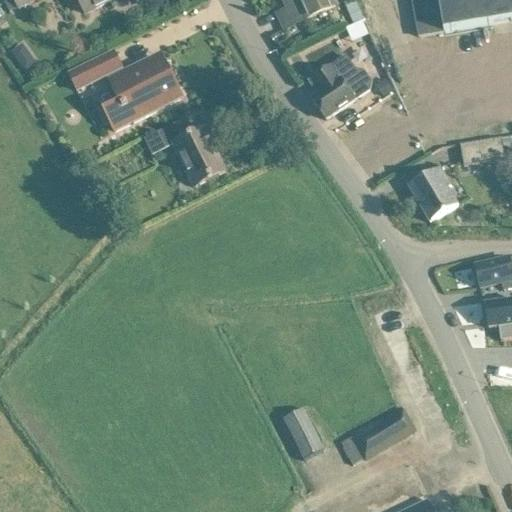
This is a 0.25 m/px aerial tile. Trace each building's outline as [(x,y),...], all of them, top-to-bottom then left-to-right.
[(5,0),(3,1),(10,15),(39,0),(5,0)] [(131,1),(130,0),(77,0),(85,16),(111,3),(114,10),(131,1)] [(280,0),(286,13),(278,16),(285,32),(337,8),(332,0),(280,0)] [(354,0),(353,0),(344,5),(354,28),(362,24),(365,23),(354,0)] [(511,0),(411,0),(419,40),(511,23),(511,0)] [(368,25),(384,17),(378,4),(362,11),(368,25)] [(113,54),(68,78),(76,93),(121,70),(113,54)] [(355,73),(345,59),(308,84),(318,97),(312,102),(326,122),(369,93),(371,85),(363,74),(355,73)] [(182,100),(170,77),(164,80),(160,71),(161,71),(155,60),(112,82),(125,107),(106,116),(115,134),(182,100)] [(204,132),(186,141),(174,146),(195,189),(225,175),(215,153),(224,149),(214,129),(205,134),(204,132)] [(170,148),(162,132),(143,141),(152,158),(170,148)] [(505,163),(502,141),(460,148),(464,170),(505,163)] [(409,189),(430,226),(458,209),(448,191),(451,189),(440,171),(409,189)] [(511,261),(508,261),(476,269),(481,291),(501,287),(503,293),(511,291),(511,261)] [(511,303),(486,307),(489,331),(499,330),(501,343),(511,341),(511,303)] [(409,346),(427,339),(419,319),(401,326),(409,346)] [(302,411),(282,421),(302,463),(323,453),(302,411)] [(432,511),(428,503),(410,511),(409,511),(432,511)]
